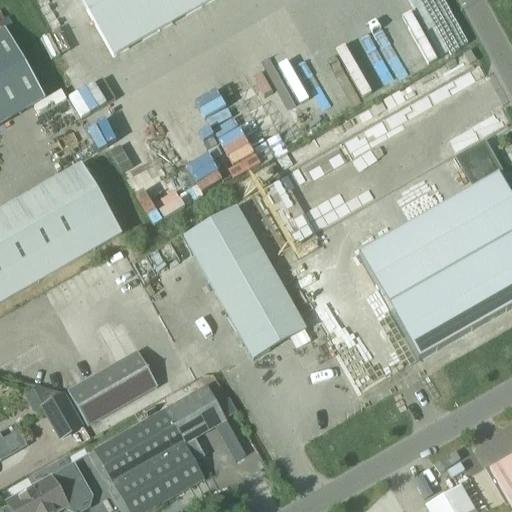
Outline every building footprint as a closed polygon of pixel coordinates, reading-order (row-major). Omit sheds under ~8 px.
[(80,0),(113,58),(215,0),(80,0)] [(340,0),(332,5),(337,14),(360,1),(360,0),(340,0)] [(61,25),(53,10),(43,15),(51,30),(61,25)] [(5,32),(0,34),(0,126),(45,101),(5,32)] [(221,176),(221,183),(277,158),(266,132),(344,97),(249,98),(259,121),(256,121),(248,104),(238,108),(247,128),(224,139),(236,167),(236,169),(221,176)] [(169,137),(192,190),(213,181),(191,128),(169,137)] [(511,195),(482,144),(454,159),(473,191),(357,257),(417,363),(511,308),(511,203),(509,198),(511,196),(511,195)] [(85,167),(0,215),(0,310),(124,239),(85,167)] [(306,332),(236,209),(183,239),(250,358),(253,362),(306,332)] [(138,354),(68,393),(88,428),(157,389),(138,354)] [(39,388),(34,391),(35,393),(25,399),(34,416),(41,412),(39,408),(43,406),(63,395),(39,388)] [(207,388),(95,452),(129,511),(151,511),(204,482),(184,447),(210,432),(226,422),(207,388)] [(59,443),(84,429),(64,394),(63,395),(43,406),(39,408),(41,412),(44,417),(59,443)] [(18,432),(3,441),(0,436),(0,461),(1,463),(27,448),(18,432)] [(511,511),(511,458),(504,463),(489,472),(511,511)] [(91,498),(86,488),(76,467),(51,479),(9,503),(14,511),(57,511),(66,507),(68,511),(71,511),(82,511),(88,509),(91,498)] [(425,509),(427,511),(473,511),(460,489),(425,509)]
